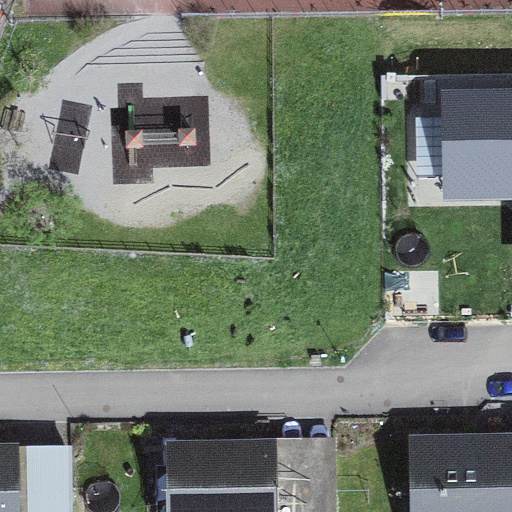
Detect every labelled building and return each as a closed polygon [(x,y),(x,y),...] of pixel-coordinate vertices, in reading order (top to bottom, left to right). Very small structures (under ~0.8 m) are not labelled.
[(511,94),(444,96),(446,193),(511,192),(511,94)] [(74,511),(72,437),(25,438),(27,511),(74,511)] [(511,511),(511,449),(420,451),(421,511),(511,511)] [(176,455),(176,511),(267,511),(267,453),(176,455)] [(290,511),(334,511),(334,497),(290,498),(290,511)]
